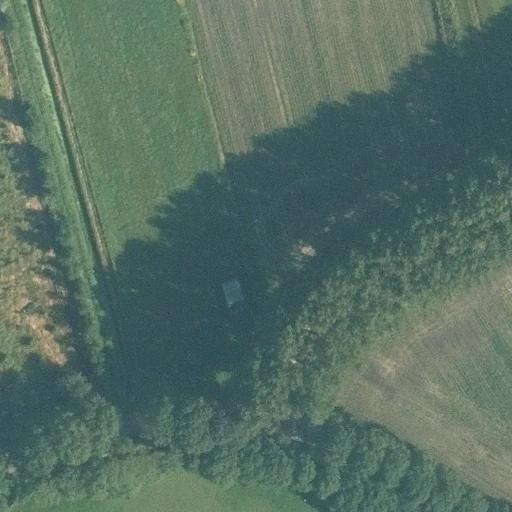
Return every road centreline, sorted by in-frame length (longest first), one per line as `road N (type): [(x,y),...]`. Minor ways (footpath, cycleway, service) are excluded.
road 1 (unclassified): [(268,426),(287,358),(329,287),(383,245),(511,179)]
road 2 (unclassified): [(0,468),(104,427),(172,419),(268,426)]
road 3 (unclassified): [(460,511),(334,440),(268,426)]
